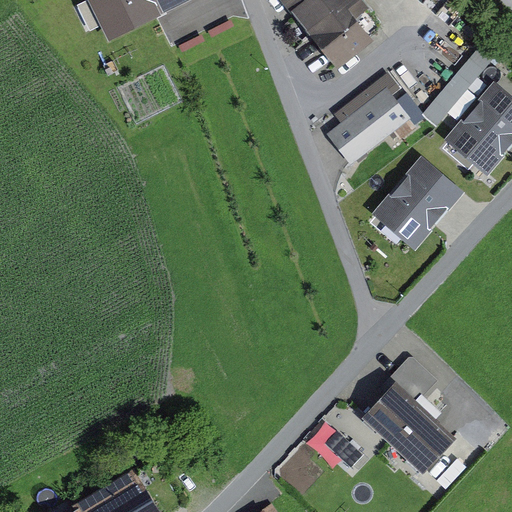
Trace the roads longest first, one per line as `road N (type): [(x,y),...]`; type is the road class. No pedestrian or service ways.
road 1 (residential): [(253,0),(383,334)]
road 2 (unclassified): [(221,511),(383,334)]
road 3 (unclassified): [(383,334),(511,195)]
